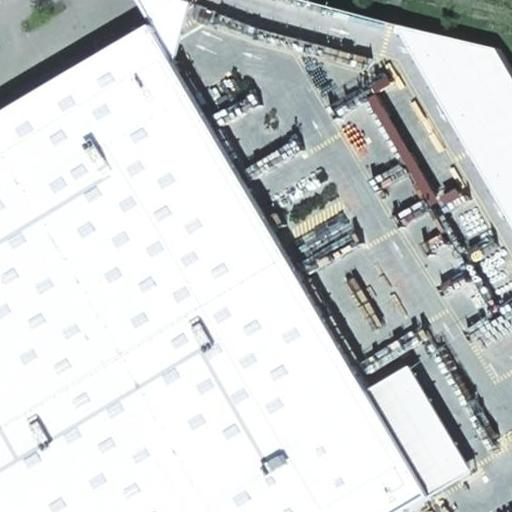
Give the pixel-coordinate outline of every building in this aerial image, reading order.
[(196,5),(176,0),(145,0),(160,27),(180,64),(196,5)] [(406,26),(511,210),(511,61),(505,49),(406,26)] [(412,511),(437,497),(375,391),(304,272),(261,298),(142,98),(185,73),(180,64),(160,27),(0,122),(0,511),(412,511)] [(261,298),(304,272),(185,73),(142,98),(261,298)] [(479,472),(417,367),(375,391),(437,497),(479,472)]
